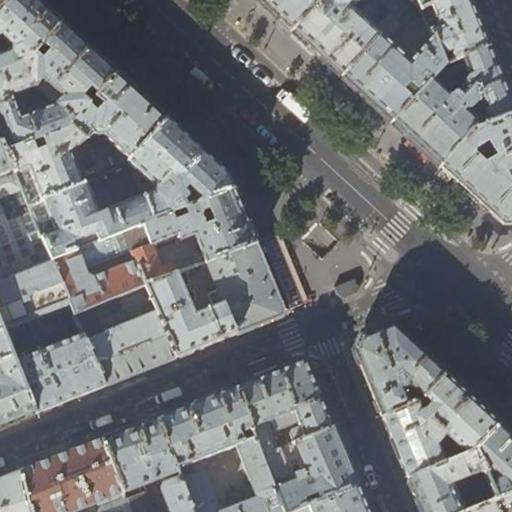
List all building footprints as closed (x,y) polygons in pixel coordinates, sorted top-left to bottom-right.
[(43,6),(36,0),(7,0),(0,8),(0,36),(12,47),(8,52),(0,55),(0,70),(26,60),(62,23),(43,6)] [(257,0),(264,6),(292,31),(320,0),(257,0)] [(320,0),(292,31),(320,57),(342,77),(410,1),(409,0),(380,0),(382,5),(389,13),(373,30),(352,10),(357,4),(358,6),(362,5),(366,0),(320,0)] [(409,0),(410,1),(419,9),(420,10),(444,0),(409,0)] [(479,25),(468,0),(444,0),(420,10),(432,37),(444,66),(488,47),(479,25)] [(399,32),(419,9),(410,1),(342,77),(368,101),(392,123),(444,66),(432,37),(408,63),(405,60),(405,59),(393,49),(392,49),(390,46),(391,46),(389,44),(388,45),(386,42),(397,30),(399,32)] [(117,74),(62,23),(26,60),(0,70),(0,96),(11,92),(26,130),(30,127),(31,95),(66,78),(84,94),(100,92),(117,74)] [(472,133),(511,116),(511,106),(500,79),(488,47),(444,66),(392,123),(419,148),(440,167),(472,133)] [(143,98),(117,74),(100,92),(68,127),(6,150),(14,171),(29,205),(81,185),(69,153),(93,134),(95,136),(97,137),(98,137),(101,136),(118,151),(109,155),(115,167),(127,162),(167,120),(143,98)] [(511,224),(511,116),(472,133),(440,167),(473,197),(503,225),(510,224),(511,224)] [(196,146),(167,120),(127,162),(153,186),(151,189),(152,193),(97,214),(84,183),(81,185),(29,205),(52,260),(75,251),(71,243),(95,233),(99,242),(185,208),(182,201),(185,198),(185,194),(182,191),(186,186),(203,201),(233,189),(228,176),(196,146)] [(0,176),(14,171),(6,150),(0,136),(0,176)] [(0,280),(52,260),(29,205),(14,171),(0,176),(0,280)] [(233,189),(203,201),(185,208),(99,242),(75,251),(52,260),(70,304),(74,314),(145,287),(176,275),(172,266),(168,264),(160,267),(151,247),(174,238),(175,242),(194,235),(205,263),(256,243),(244,216),(233,189)] [(280,304),(256,243),(205,263),(222,304),(193,315),(176,275),(145,287),(176,358),(213,343),(234,335),(282,316),(284,312),(280,304)] [(0,280),(0,326),(2,331),(20,324),(44,314),(70,304),(52,260),(0,280)] [(350,281),(336,287),(339,294),(353,289),(350,281)] [(176,358),(145,287),(74,314),(82,336),(103,387),(152,367),(176,358)] [(70,304),(44,314),(55,341),(58,340),(60,345),(82,336),(74,314),(70,304)] [(23,333),(20,324),(2,331),(15,363),(41,353),(36,341),(31,343),(27,335),(23,333)] [(0,427),(34,414),(15,363),(2,331),(0,326),(0,427)] [(421,353),(391,326),(374,333),(360,338),(356,349),(354,352),(368,386),(382,418),(417,404),(444,374),(421,353)] [(15,363),(34,414),(68,400),(103,387),(82,336),(60,345),(41,353),(15,363)] [(301,362),(236,387),(263,457),(278,451),(273,439),(282,435),(280,430),(299,423),(301,428),(291,431),(290,436),(293,445),(333,428),(318,394),(306,364),(303,362),(301,362)] [(417,404),(382,418),(394,448),(407,479),(444,464),(438,450),(452,443),(465,455),(473,452),(498,424),(471,400),(444,374),(417,404)] [(283,511),(263,457),(236,387),(201,401),(157,418),(178,472),(181,479),(193,511),(283,511)] [(128,430),(102,440),(123,494),(178,472),(157,418),(128,430)] [(511,436),(498,424),(473,452),(481,473),(494,502),(511,494),(511,436)] [(294,511),(357,487),(344,456),(333,428),(293,445),(278,451),(263,457),(283,511),(294,511)] [(129,511),(125,500),(123,494),(102,440),(59,457),(33,467),(20,472),(29,511),(76,511),(99,503),(100,508),(98,511),(129,511)] [(481,473),(473,452),(465,455),(444,464),(407,479),(413,493),(420,511),(511,511),(511,494),(494,502),(468,511),(460,511),(461,509),(452,486),(481,473)] [(29,511),(20,472),(0,479),(0,511),(29,511)] [(142,494),(125,500),(129,511),(193,511),(181,479),(162,486),(161,491),(169,511),(153,511),(147,496),(142,494)] [(367,511),(362,498),(357,487),(294,511),(367,511)]
